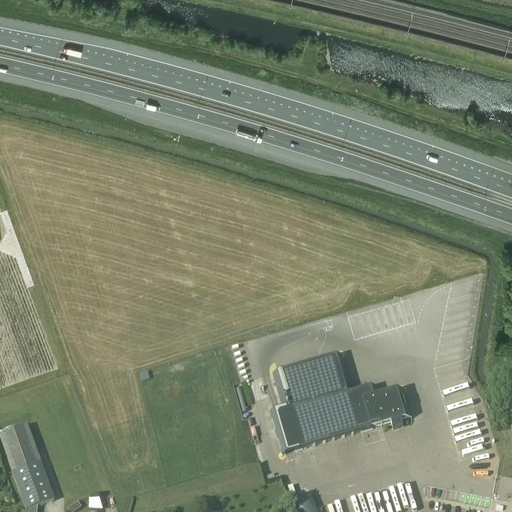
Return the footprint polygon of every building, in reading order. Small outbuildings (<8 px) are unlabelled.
[(402,422),(411,420),(410,416),(407,406),(403,389),(378,396),(376,387),(352,394),(341,356),(273,375),(283,410),(270,413),(282,457),(391,425),(393,431),(403,428),(402,422)] [(29,511),(28,511),(37,511),(38,508),(54,502),(27,426),(0,435),(0,440),(12,474),(26,511),(29,511)] [(463,457),(486,450),(484,445),(462,453),(463,457)] [(328,511),(317,472),(302,476),(312,511),(328,511)] [(360,497),(363,511),(399,511),(415,508),(409,485),(360,497)] [(89,498),(89,510),(100,511),(101,499),(89,498)]
